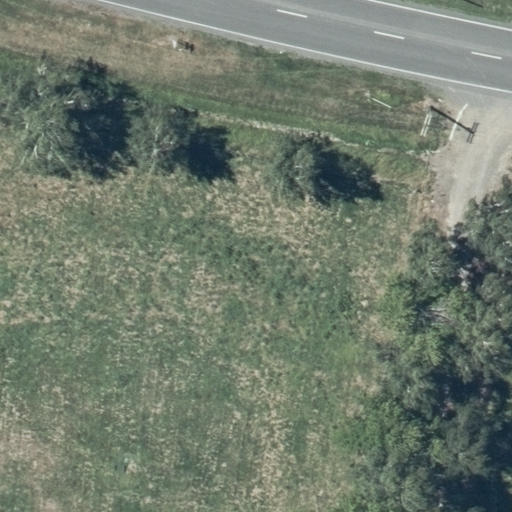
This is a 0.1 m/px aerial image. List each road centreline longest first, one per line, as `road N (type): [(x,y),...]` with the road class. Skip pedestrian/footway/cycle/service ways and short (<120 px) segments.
road 1 (unknown): [(462,39),(384,511)]
road 2 (tertiary): [(511,48),(259,0)]
